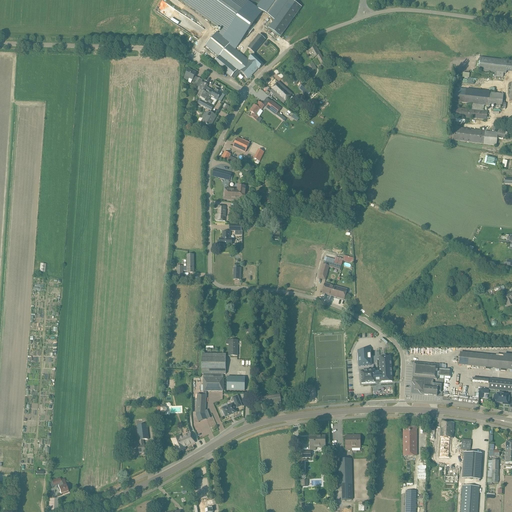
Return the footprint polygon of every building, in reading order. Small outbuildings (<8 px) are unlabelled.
[(245,0),(180,0),(226,33),(248,2),(245,0)] [(261,0),(256,8),(274,20),(288,0),(261,0)] [(291,0),(288,0),(274,20),(269,28),(281,37),(302,7),(291,0)] [(231,77),(236,71),(243,77),(244,76),(248,79),(258,69),(259,69),(264,65),(253,54),(249,59),(250,60),(249,61),(229,45),(230,43),(234,46),(237,42),(226,34),(224,38),(217,32),(206,45),(219,56),(214,62),(231,77)] [(266,40),(259,34),(247,48),(254,54),(266,40)] [(325,62),(316,47),(309,51),(314,59),(317,57),(321,64),(325,62)] [(507,61),(481,58),(479,70),(495,72),(495,76),(503,77),(504,73),(506,73),(506,71),(507,61)] [(315,70),(312,64),(306,67),(309,73),(315,70)] [(188,69),(184,79),(191,83),(196,73),(188,69)] [(298,79),(292,75),(289,80),(294,84),(298,79)] [(319,85),(310,78),(308,80),(316,88),(319,85)] [(284,95),(280,100),(284,104),(292,94),(278,82),(274,87),(284,95)] [(204,83),(197,96),(207,102),(211,97),(217,101),(222,93),(215,89),(213,92),(211,90),(208,94),(204,92),(207,85),(204,83)] [(308,97),(313,92),(304,84),(303,83),(298,88),(308,97)] [(284,95),(274,87),(270,92),(280,100),(284,95)] [(503,95),(455,89),(453,102),(471,104),(471,106),(471,110),(453,107),(452,116),(486,120),(487,112),(484,111),(485,105),(502,107),(502,109),(505,109),(506,103),(504,103),(505,98),(503,98),(503,95)] [(213,107),(201,101),(199,104),(211,111),(213,107)] [(276,115),(281,109),(271,101),(266,108),(276,115)] [(254,106),(250,112),(253,114),(251,117),(256,120),(258,117),(259,117),(263,111),(261,110),(264,106),(259,102),(256,107),(254,106)] [(204,119),(201,124),(207,127),(208,126),(210,127),(216,116),(212,114),(210,113),(209,113),(207,112),(206,115),(205,114),(202,118),(204,119)] [(498,133),(454,127),(452,140),(496,146),(497,137),(505,138),(506,134),(511,135),(511,130),(507,129),(506,131),(498,129),(498,133)] [(237,138),(233,147),(238,149),(246,152),(250,143),(249,143),(244,141),(237,138)] [(263,152),(258,149),(254,159),(259,161),(263,152)] [(224,152),(221,157),(227,160),(235,163),(236,160),(229,156),(230,155),(224,152)] [(214,169),(212,176),(230,181),(232,174),(214,169)] [(226,188),(224,200),(245,201),(245,187),(242,187),(238,187),(237,189),(228,188),(226,188)] [(227,206),(219,206),(218,214),(216,214),(216,221),(226,221),(227,206)] [(242,224),(230,224),(229,231),(235,231),(235,235),(242,235),(242,231),(242,224)] [(230,232),(223,232),(223,239),(220,239),(219,244),(232,245),(232,239),(230,239),(230,232)] [(194,273),(193,255),(188,255),(187,255),(187,267),(177,267),(177,276),(183,276),(183,271),(187,271),(188,273),(194,273)] [(323,264),(319,279),(325,281),(329,267),(340,270),(341,266),(338,265),(339,264),(334,263),(335,260),(325,257),(323,264)] [(325,283),(322,293),(344,300),(347,290),(325,283)] [(502,295),(503,295),(507,308),(509,307),(511,305),(511,291),(511,292),(511,293),(509,293),(509,292),(502,295)] [(229,345),(229,346),(229,356),(237,356),(237,346),(237,344),(237,341),(229,341),(227,340),(227,345),(229,345)] [(370,351),(358,351),(358,353),(359,353),(360,361),(359,362),(359,366),(371,366),(370,351)] [(511,357),(460,352),(459,365),(488,367),(511,369),(511,357)] [(226,354),(202,354),(202,374),(226,375),(226,354)] [(380,383),(392,382),(391,357),(386,358),(386,356),(385,356),(386,358),(379,358),(380,372),(375,372),(375,371),(361,371),(362,384),(376,383),(376,382),(380,382),(380,383)] [(428,395),(431,395),(432,377),(434,377),(434,373),(438,374),(438,369),(438,365),(414,363),(412,378),(413,378),(412,382),(421,394),(424,394),(424,395),(428,395)] [(438,374),(437,375),(450,377),(450,370),(438,369),(438,374)] [(438,374),(434,373),(434,377),(432,377),(431,395),(433,396),(433,395),(437,396),(437,392),(441,392),(442,387),(438,387),(438,384),(433,383),(433,379),(437,380),(437,379),(437,375),(438,374)] [(203,391),(203,394),(206,395),(206,391),(223,391),(223,378),(223,375),(203,374),(203,378),(203,391)] [(245,380),(245,378),(227,377),(227,380),(227,385),(227,390),(245,391),(245,386),(245,380)] [(511,381),(490,379),(489,390),(509,392),(511,392),(511,381)] [(503,404),(503,405),(509,405),(510,397),(511,396),(511,392),(509,392),(509,394),(504,394),(497,394),(497,396),(494,396),(493,401),(496,401),(496,403),(503,404)] [(196,414),(196,416),(199,422),(206,419),(207,419),(210,417),(210,418),(207,410),(205,411),(206,395),(203,394),(197,394),(196,414)] [(281,403),(280,394),(262,397),(263,406),(281,403)] [(237,396),(232,398),(235,403),(234,403),(235,403),(236,405),(234,406),(235,408),(236,407),(237,408),(237,409),(237,408),(242,406),(241,404),(241,403),(240,401),(237,396)] [(234,406),(233,404),(222,408),(226,418),(237,413),(235,408),(234,406)] [(442,422),(439,457),(451,458),(454,423),(442,422)] [(149,440),(147,425),(137,426),(139,440),(140,440),(140,445),(131,446),(132,453),(132,455),(145,453),(144,445),(143,445),(142,440),(149,440)] [(417,456),(416,427),(403,427),(404,457),(417,456)] [(194,442),(191,434),(180,439),(179,436),(172,440),(178,453),(185,449),(184,447),(194,442)] [(325,447),(325,436),(310,437),(310,450),(315,450),(315,447),(325,447)] [(360,446),(360,436),(346,436),(346,449),(352,449),(352,447),(360,446)] [(462,439),(461,449),(470,450),(471,440),(462,439)] [(465,453),(463,478),(480,479),(482,454),(465,453)] [(352,485),(351,459),(338,459),(339,485),(341,485),(341,494),(341,500),(350,500),(350,489),(352,489),(352,485)] [(498,461),(488,460),(488,470),(487,483),(498,483),(498,471),(498,461)] [(426,469),(426,463),(418,463),(418,486),(424,486),(423,469),(426,469)] [(444,483),(457,484),(457,468),(442,467),(442,475),(444,475),(444,483)] [(60,479),(52,481),(54,485),(58,484),(58,485),(59,488),(58,489),(59,492),(60,492),(61,494),(64,493),(65,494),(67,493),(67,492),(68,492),(67,487),(66,486),(66,485),(64,479),(61,480),(60,479)] [(477,511),(479,487),(462,485),(460,511),(477,511)] [(415,511),(417,491),(405,491),(404,511),(415,511)]
